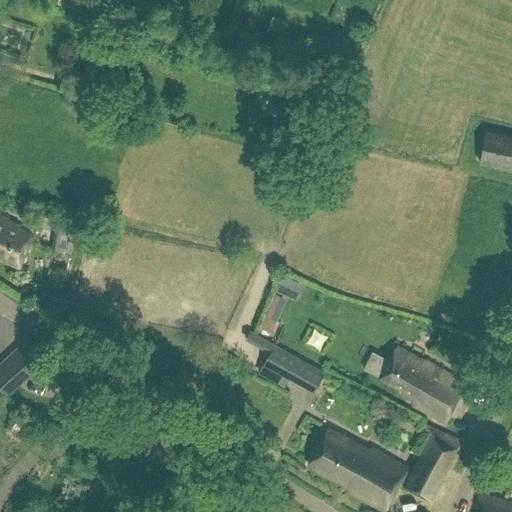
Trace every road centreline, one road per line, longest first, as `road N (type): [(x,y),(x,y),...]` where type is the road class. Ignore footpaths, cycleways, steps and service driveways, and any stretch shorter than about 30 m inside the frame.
road 1 (unclassified): [(328,511),(0,305)]
road 2 (unclassified): [(455,511),(511,377)]
